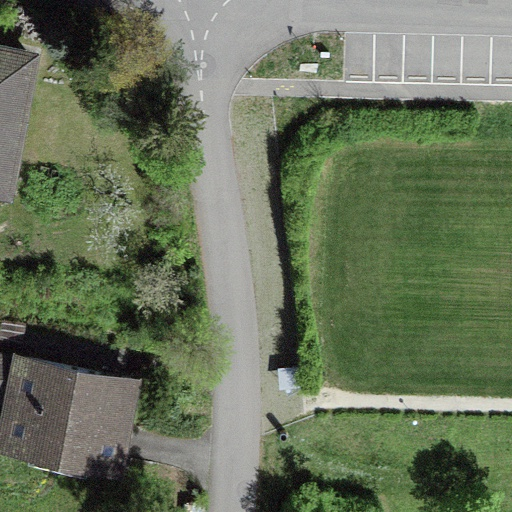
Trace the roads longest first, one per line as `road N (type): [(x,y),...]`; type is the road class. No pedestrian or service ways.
road 1 (residential): [(200,0),(237,426),(229,511)]
road 2 (residential): [(511,15),(225,0)]
